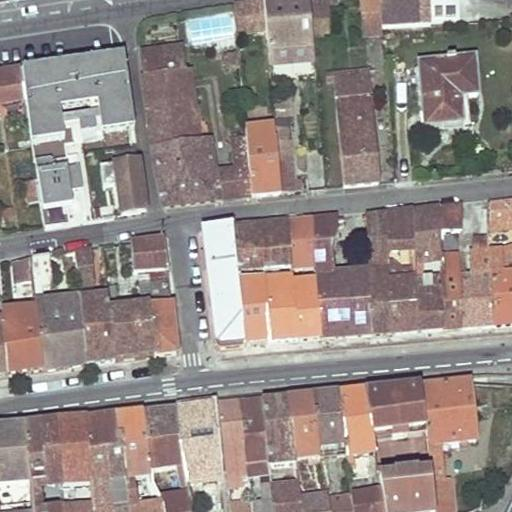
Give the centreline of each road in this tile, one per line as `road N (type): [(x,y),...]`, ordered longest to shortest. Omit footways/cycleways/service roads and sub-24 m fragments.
road 1 (residential): [(178,221),(511,181)]
road 2 (secondary): [(511,352),(197,381)]
road 3 (residential): [(153,224),(124,10)]
road 4 (secondary): [(197,381),(0,407)]
road 5 (residential): [(178,221),(197,381)]
road 6 (residential): [(0,248),(153,224)]
road 7 (residential): [(124,10),(0,30)]
